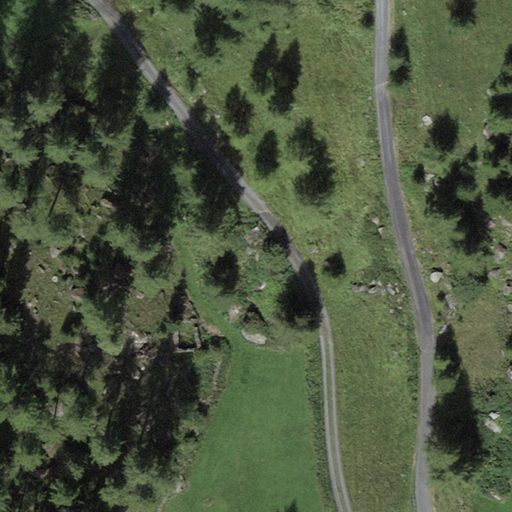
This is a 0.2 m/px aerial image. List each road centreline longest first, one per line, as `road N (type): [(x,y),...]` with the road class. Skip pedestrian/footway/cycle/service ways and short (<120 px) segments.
road 1 (track): [(90,0),(305,270),(325,335),(346,511)]
road 2 (track): [(425,511),(427,350),(386,139),(382,0)]
